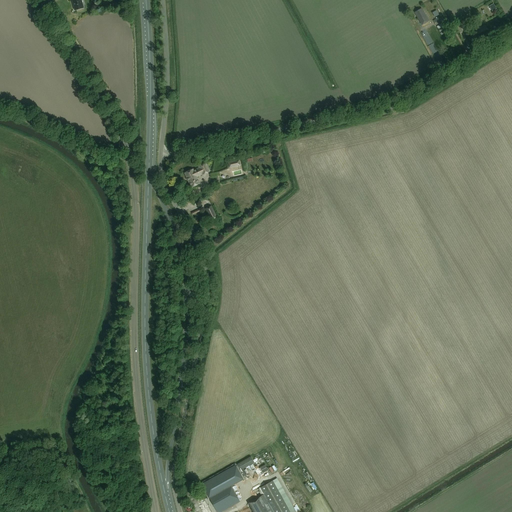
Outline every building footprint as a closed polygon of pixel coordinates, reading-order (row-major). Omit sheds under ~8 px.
[(71,0),(75,11),(84,9),(81,0),(71,0)] [(414,13),(421,25),(428,21),(422,9),(414,13)] [(436,26),(442,22),(441,21),(444,20),(442,17),(441,18),(440,15),(437,17),(438,18),(433,21),(436,26)] [(475,44),(488,36),(487,34),(489,33),(485,26),(480,28),(469,34),(475,44)] [(193,170),(185,174),(191,187),(199,184),(196,178),(210,172),(206,163),(198,167),(199,169),(194,171),(193,170)] [(206,194),(200,196),(205,207),(211,205),(206,194)] [(205,209),(210,221),(217,217),(212,206),(205,209)] [(236,465),(239,469),(242,467),(243,469),(254,462),(250,456),(236,465)] [(215,510),(237,499),(229,483),(241,476),(234,462),(199,480),(205,491),(204,492),(205,493),(202,495),(202,497),(199,498),(200,500),(196,502),(198,507),(200,511),(201,511),(206,510),(206,511),(210,509),(210,511),(214,509),(214,511),(215,510)] [(265,465),(260,468),(263,473),(268,470),(265,465)] [(242,477),(247,475),(243,469),(242,467),(239,469),(238,470),(242,477)] [(288,483),(291,490),(296,488),(293,480),(288,483)] [(290,511),(273,481),(257,490),(261,496),(248,503),(253,511),(290,511)]
